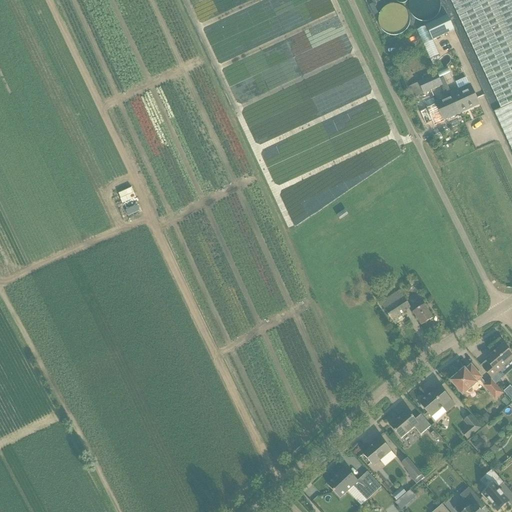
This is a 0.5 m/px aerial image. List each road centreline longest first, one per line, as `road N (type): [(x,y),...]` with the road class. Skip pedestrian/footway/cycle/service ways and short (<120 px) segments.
road 1 (unclassified): [(499,308),(350,0)]
road 2 (unclassified): [(251,511),(396,380),(499,308)]
